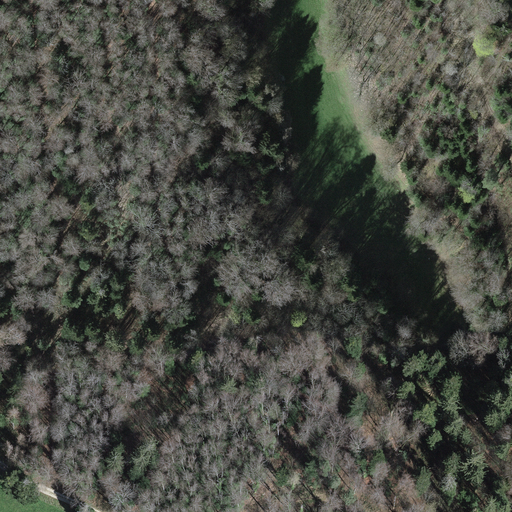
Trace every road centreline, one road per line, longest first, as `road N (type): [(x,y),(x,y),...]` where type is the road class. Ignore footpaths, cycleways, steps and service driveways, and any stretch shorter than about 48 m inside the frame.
road 1 (track): [(187,291),(227,352),(337,418),(348,469),(327,498)]
road 2 (track): [(454,0),(475,75),(511,148)]
